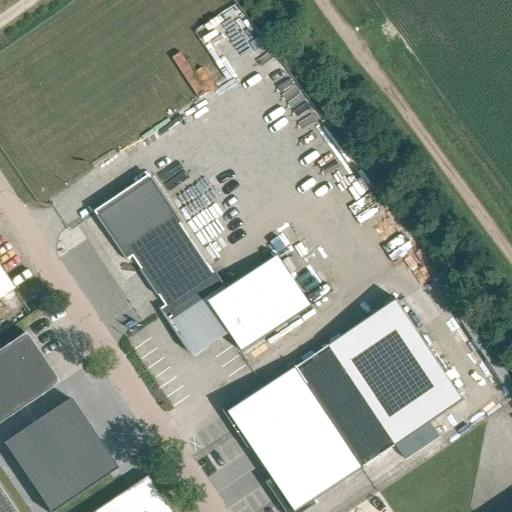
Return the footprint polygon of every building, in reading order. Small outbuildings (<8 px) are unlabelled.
[(211,67),(202,71),(208,86),(217,83),(211,67)] [(161,309),(161,310),(190,354),(191,353),(227,328),(243,352),(242,352),(243,353),(312,307),(278,256),(227,290),(216,273),(215,273),(215,274),(214,275),(181,226),(182,225),(183,226),(184,225),(183,223),(183,224),(154,181),(98,218),(128,262),(135,256),(144,270),(142,271),(141,272),(158,298),(160,297),(159,297),(161,295),(168,306),(162,310),(161,309)] [(0,298),(13,290),(0,271),(0,298)] [(284,494),(296,511),(298,511),(464,401),(397,300),(230,413),(243,432),(242,432),(284,494)] [(24,333),(0,349),(0,423),(58,384),(24,333)] [(69,399),(1,444),(47,511),(51,511),(116,468),(69,399)] [(169,511),(146,477),(94,511),(169,511)] [(0,511),(13,511),(0,491),(0,511)]
